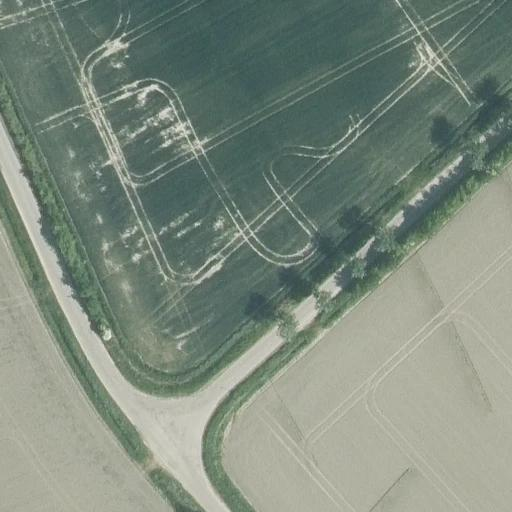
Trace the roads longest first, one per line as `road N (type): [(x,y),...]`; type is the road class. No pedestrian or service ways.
road 1 (unclassified): [(160,436),(306,312),(511,117)]
road 2 (unclassified): [(160,436),(111,380),(0,142)]
